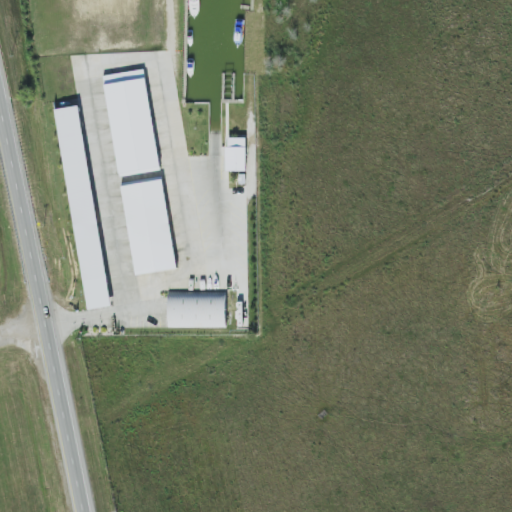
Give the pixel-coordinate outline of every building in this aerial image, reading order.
[(105,75),(119,176),(160,171),(146,70),(105,75)] [(83,106),(59,109),(85,310),(109,307),(83,106)] [(246,171),(247,148),(226,147),(226,171),(246,171)] [(122,183),(136,275),(177,269),(163,177),(122,183)] [(227,292),(169,291),(169,328),(227,329),(227,292)]
